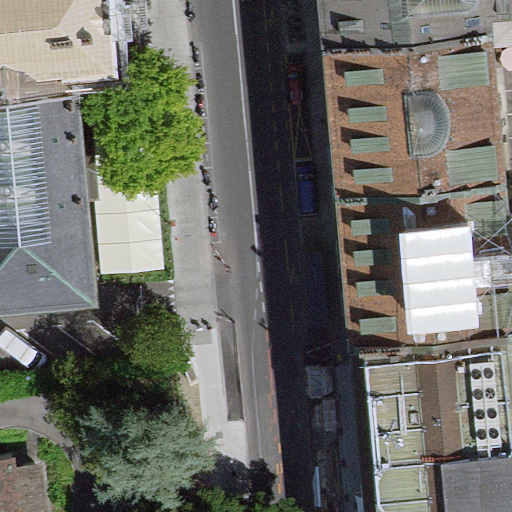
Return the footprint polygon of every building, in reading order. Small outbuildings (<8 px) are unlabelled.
[(105,0),(0,0),(0,292),(93,283),(71,57),(110,53),(105,0)] [(487,0),(326,0),(328,24),(489,10),(487,0)] [(500,158),(489,10),(328,24),(342,172),(500,158)] [(511,310),(511,274),(500,158),(342,172),(355,324),(511,310)] [(511,511),(511,310),(355,324),(372,511),(511,511)] [(0,447),(0,511),(26,511),(20,459),(18,445),(0,447)] [(52,511),(45,457),(20,459),(26,511),(52,511)]
